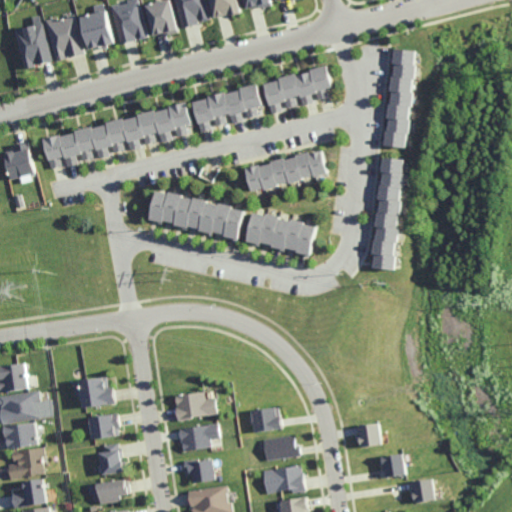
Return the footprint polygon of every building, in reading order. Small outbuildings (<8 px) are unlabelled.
[(114,6),(121,2),(130,0),(139,0),(149,38),(125,44),(114,6)] [(150,4),(169,0),(174,0),(182,28),(156,33),(150,4)] [(184,27),(177,0),(206,0),(211,19),(202,21),(200,17),(197,18),(198,24),(184,27)] [(211,0),(216,18),(242,12),(238,0),(211,0)] [(245,0),(248,9),(273,3),(271,0),(245,0)] [(83,19),(90,48),(119,42),(111,11),(83,19)] [(24,68),(53,62),(43,15),(34,17),(35,26),(17,29),(24,68)] [(58,61),(47,21),(62,17),(66,21),(73,18),(84,53),(58,61)] [(388,144),(389,130),(393,130),(393,118),(390,117),(391,104),(395,103),(396,101),(396,76),(399,74),(399,49),(421,51),(420,63),(421,65),(419,107),(416,108),(414,117),(416,118),(414,133),(411,134),(411,145),(388,144)] [(268,85),(273,105),(303,95),(310,97),(340,86),(333,65),(314,69),(311,73),(295,74),(268,85)] [(202,123),(215,120),(232,113),(240,114),(267,105),(266,94),(262,84),(212,95),(207,99),(196,100),(202,123)] [(44,141),(51,162),(131,140),(148,137),(196,123),(194,111),(190,101),(135,116),(87,126),(77,133),(44,141)] [(13,178),(6,152),(17,149),(16,144),(30,140),(38,171),(13,178)] [(256,189),(280,186),(288,181),(305,180),(310,177),(335,172),(332,161),(327,151),(317,154),(275,161),(247,169),(256,189)] [(388,158),(410,160),(408,172),(410,174),(408,187),(405,187),(404,199),(407,201),(405,214),(403,214),(402,227),(405,227),(403,240),(400,239),(399,255),(401,255),(400,268),(378,266),(379,253),(376,253),(378,238),(382,238),(382,227),(380,225),(382,211),(384,210),(386,198),(384,193),(384,185),(387,186),(388,173),(385,172),(388,158)] [(153,217),(159,190),(249,211),(248,226),(244,239),(220,231),(217,232),(194,225),(191,227),(186,225),(180,224),(175,222),(168,220),(159,220),(153,217)] [(250,239),(257,212),(269,215),(272,214),(284,216),(285,219),(295,221),(297,219),(309,222),(310,225),(322,228),(316,254),(304,251),(300,249),(269,242),(265,241),(262,243),(256,242),(250,239)] [(47,326),(46,322),(74,317),(75,322),(47,326)] [(0,393),(0,379),(1,379),(0,377),(1,377),(0,371),(0,365),(27,362),(30,388),(0,393)] [(82,383),(85,408),(121,405),(119,392),(112,392),(109,379),(82,383)] [(181,422),(224,415),(219,390),(177,395),(181,422)] [(4,425),(0,398),(41,392),(43,403),(54,401),(56,417),(4,425)] [(255,431),(283,429),(282,407),(254,409),(255,431)] [(92,420),(96,442),(123,438),(122,430),(123,422),(117,415),(92,420)] [(11,450),(8,427),(39,423),(42,445),(11,450)] [(364,448),(389,445),(386,423),(361,426),(364,448)] [(181,431),(222,424),(225,446),(185,452),(181,431)] [(265,441),(297,436),(302,456),(269,461),(265,441)] [(47,456),(44,457),(46,474),(12,479),(10,465),(21,463),(20,461),(16,462),(14,452),(46,447),(47,456)] [(108,476),(130,473),(128,460),(125,459),(124,452),(122,450),(104,453),(108,476)] [(387,477),(408,475),(406,454),(385,455),(387,477)] [(189,464),(216,460),(217,468),(221,468),(223,476),(218,476),(219,481),(195,484),(193,477),(191,475),(191,469),(189,464)] [(294,490),(309,491),(308,478),(305,475),(304,466),(265,470),(267,495),(294,490)] [(438,499),(435,478),(414,482),(417,502),(438,499)] [(17,507),(15,494),(29,491),(28,482),(47,479),(50,502),(17,507)] [(104,504),(124,503),(124,496),(133,495),(130,480),(100,483),(103,493),(104,504)] [(194,511),(192,493),(232,487),(234,511),(194,511)] [(285,511),(284,502),(313,497),(315,508),(310,509),(310,511),(285,511)]
